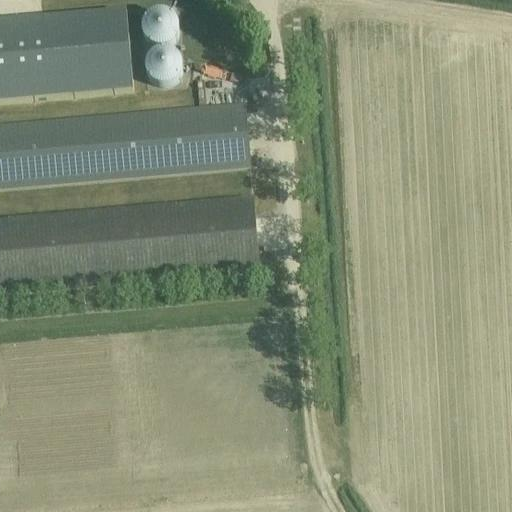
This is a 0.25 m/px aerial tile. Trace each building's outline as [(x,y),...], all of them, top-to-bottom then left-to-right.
[(0,25),(0,105),(134,94),(127,14),(0,25)] [(164,53),(168,52),(170,50),(173,48),(175,46),(177,44),(179,41),(179,37),(180,34),(179,31),(179,28),(177,25),(175,22),(173,20),(170,18),(168,17),(164,16),(161,16),(158,16),(154,17),(152,18),(149,20),(147,22),(145,25),(144,28),(143,31),(143,34),(143,37),(144,41),(145,44),(147,46),(149,48),(152,50),(155,52),(158,53),(161,53),(164,53)] [(176,87),(178,85),(180,82),(182,79),(183,76),(183,73),(183,70),(182,66),(180,64),(179,61),(176,59),(174,57),(171,55),(168,55),(164,54),(161,55),(158,55),(155,57),(152,59),(150,61),(148,64),(147,66),(146,70),(146,73),(146,76),(147,79),(148,82),(150,85),(152,87),(155,89),(158,90),(161,91),(164,91),(168,91),(171,90),(174,89),(176,87)] [(245,108),(0,129),(0,191),(250,170),(245,108)] [(0,222),(0,298),(259,275),(253,200),(0,222)]
